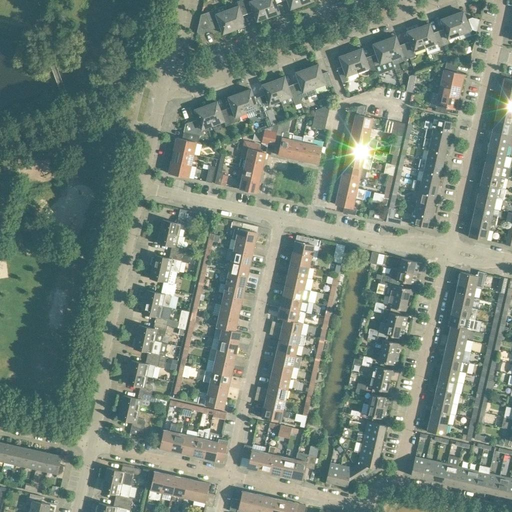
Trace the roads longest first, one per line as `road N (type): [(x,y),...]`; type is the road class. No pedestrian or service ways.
road 1 (residential): [(92,446),(140,187)]
road 2 (residential): [(227,477),(280,219)]
road 3 (residential): [(396,482),(450,251)]
road 4 (residential): [(215,81),(409,11)]
road 5 (residential): [(450,251),(493,56)]
road 6 (residential): [(312,226),(340,104),(363,96),(409,107)]
road 7 (residential): [(368,0),(228,48),(215,81)]
road 8 (residential): [(369,509),(227,477)]
road 9 (residential): [(450,251),(312,226)]
road 10 (residential): [(227,477),(92,446)]
road 11 (residential): [(260,214),(140,187)]
